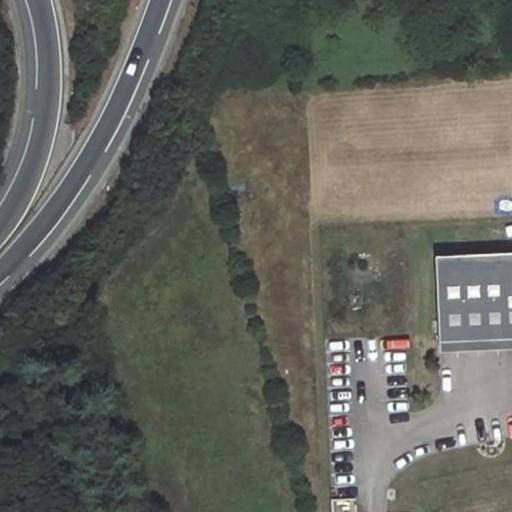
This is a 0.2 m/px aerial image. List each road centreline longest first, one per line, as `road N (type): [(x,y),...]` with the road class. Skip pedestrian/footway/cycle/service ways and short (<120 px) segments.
road 1 (motorway): [(0,284),(28,262),(67,209),(165,0)]
road 2 (motorway): [(39,0),(50,94),(41,146),(0,228)]
